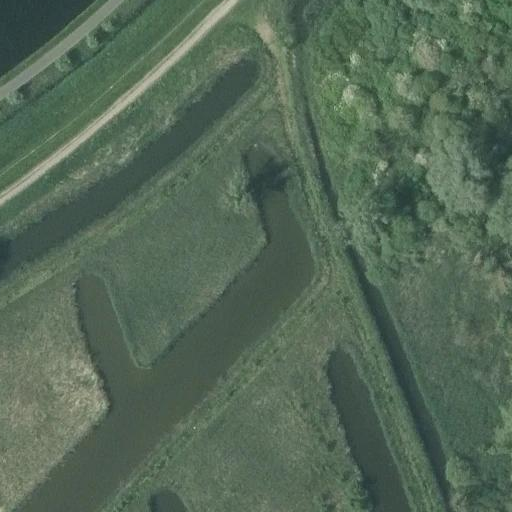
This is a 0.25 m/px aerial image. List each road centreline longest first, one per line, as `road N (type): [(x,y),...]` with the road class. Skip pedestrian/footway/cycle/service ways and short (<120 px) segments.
road 1 (track): [(241,0),(272,44),(306,193),(432,511)]
road 2 (track): [(282,88),(185,181),(0,304)]
road 3 (track): [(339,285),(115,511)]
road 4 (unknown): [(235,0),(0,201)]
